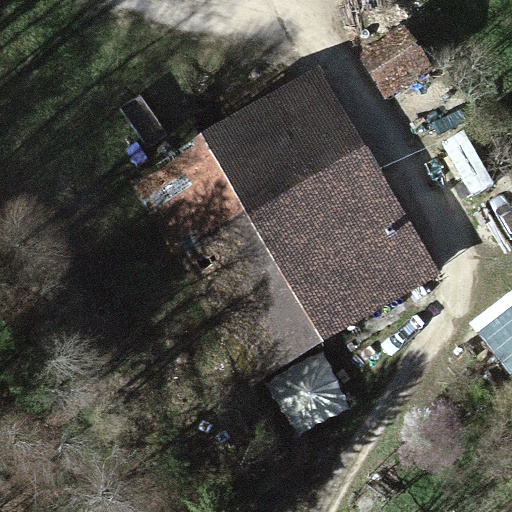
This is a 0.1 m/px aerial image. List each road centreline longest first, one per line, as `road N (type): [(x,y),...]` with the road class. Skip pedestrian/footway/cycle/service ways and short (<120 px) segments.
road 1 (track): [(333,511),(466,278),(426,184),(326,63),(247,39)]
road 2 (track): [(164,0),(247,39),(263,0)]
